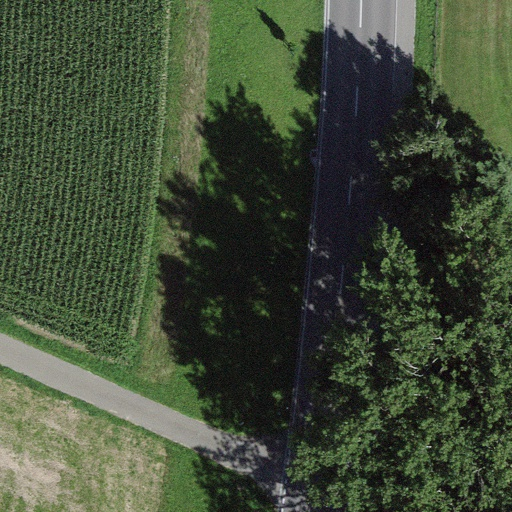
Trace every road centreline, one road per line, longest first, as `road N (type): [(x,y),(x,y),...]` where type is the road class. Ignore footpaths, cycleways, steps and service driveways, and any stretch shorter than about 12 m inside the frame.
road 1 (tertiary): [(356,0),(344,284),(322,492)]
road 2 (residential): [(322,492),(0,351)]
